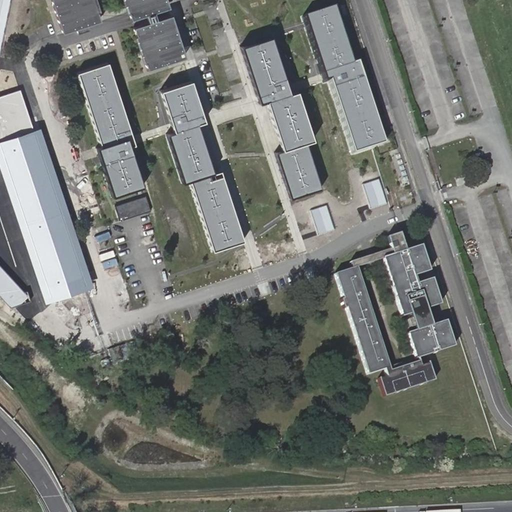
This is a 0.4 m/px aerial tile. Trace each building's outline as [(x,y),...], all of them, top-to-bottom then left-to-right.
[(49,0),(60,34),(74,30),(75,34),(87,30),(86,26),(99,22),(91,0),(49,0)] [(122,0),(129,21),(144,16),(145,20),(147,23),(132,28),(145,71),(184,58),(170,16),(154,21),(153,17),(152,13),(167,8),(164,0),(122,0)] [(343,42),(333,9),(302,19),(303,23),(312,52),(315,61),(321,78),(326,78),(351,155),(381,144),(356,61),(349,63),(343,42)] [(274,152),(289,198),(320,188),(305,142),(312,139),(294,90),(285,92),(266,36),(239,45),(256,100),(263,98),(280,149),(274,152)] [(112,191),(135,184),(101,67),(77,73),(112,191)] [(187,180),(210,251),(243,241),(218,169),(210,172),(193,122),(200,120),(187,79),(156,89),(171,131),(164,134),(180,183),(187,180)] [(69,283),(81,279),(81,278),(47,170),(39,169),(38,174),(14,182),(18,194),(25,192),(23,183),(34,185),(35,179),(44,180),(43,186),(43,184),(39,208),(41,213),(37,212),(35,207),(36,202),(21,206),(26,221),(41,216),(59,219),(28,229),(43,276),(46,277),(66,271),(69,283)] [(147,195),(116,202),(119,216),(150,210),(147,195)] [(396,234),(383,239),(387,250),(347,263),(349,269),(382,369),(380,370),(382,377),(417,366),(415,361),(386,370),(352,268),(379,259),(402,252),(396,234)] [(410,278),(426,273),(417,247),(402,252),(379,259),(399,318),(414,314),(415,317),(403,321),(405,328),(417,325),(418,328),(403,333),(412,360),(450,347),(441,320),(425,325),(424,322),(426,322),(423,314),(422,314),(421,311),(437,306),(428,280),(412,285),(410,278)] [(343,309),(364,375),(380,370),(382,369),(349,269),(331,274),(339,299),(337,300),(340,310),(343,309)] [(374,380),(380,397),(430,381),(425,363),(417,366),(382,377),(374,380)]
